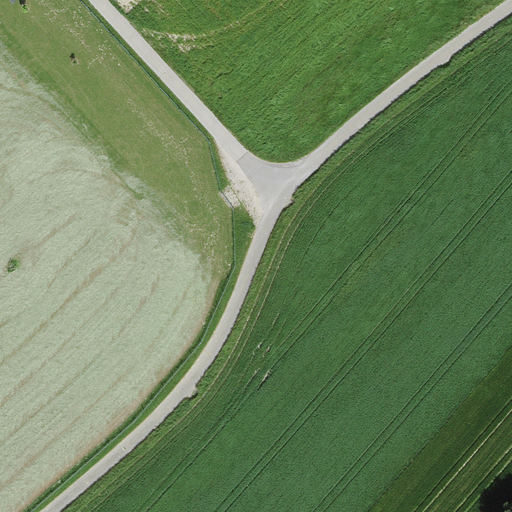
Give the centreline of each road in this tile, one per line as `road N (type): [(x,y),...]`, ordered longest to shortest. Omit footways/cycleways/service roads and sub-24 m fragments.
road 1 (track): [(277,195),(213,349),(168,405),(50,511)]
road 2 (track): [(511,4),(403,83),(277,195)]
road 3 (track): [(98,0),(277,195)]
